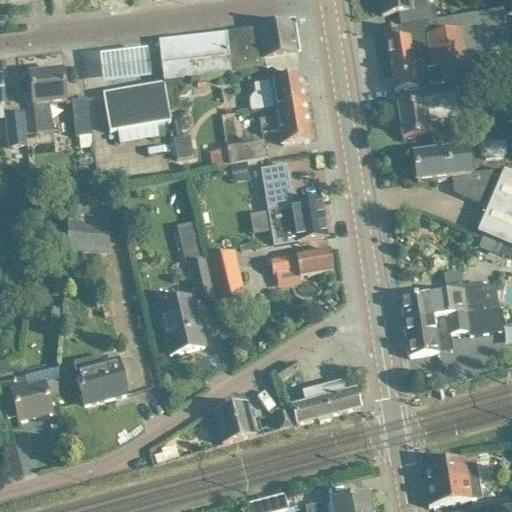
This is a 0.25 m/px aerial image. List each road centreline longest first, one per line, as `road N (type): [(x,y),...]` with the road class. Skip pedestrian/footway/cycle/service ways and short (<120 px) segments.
road 1 (tertiary): [(0,498),(153,445),(306,345),(376,318)]
road 2 (tertiary): [(376,318),(327,0)]
road 3 (residential): [(0,37),(307,0)]
road 4 (tertiary): [(408,511),(376,318)]
